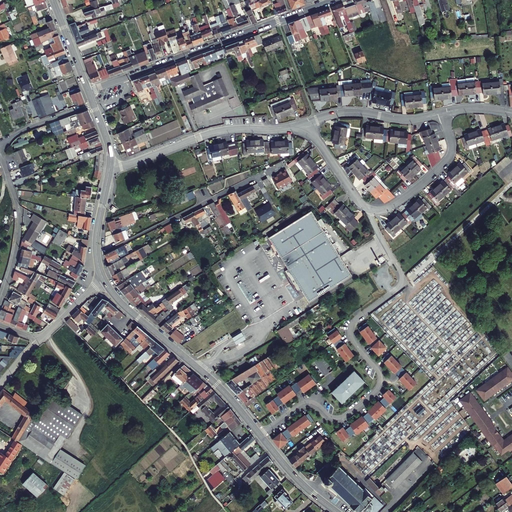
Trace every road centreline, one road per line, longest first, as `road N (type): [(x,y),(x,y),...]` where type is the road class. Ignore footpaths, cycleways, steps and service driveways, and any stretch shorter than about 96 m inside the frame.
road 1 (residential): [(312,402),(339,417),(379,384),(349,329),(400,284),(395,262)]
road 2 (secondary): [(260,435),(102,277)]
road 3 (residential): [(125,77),(333,0)]
road 4 (residential): [(110,166),(214,131),(305,122)]
road 5 (residential): [(96,255),(259,174)]
road 6 (residential): [(0,152),(19,215),(0,301)]
road 7 (residential): [(368,208),(391,205),(446,160),(452,145),(443,112)]
road 8 (residential): [(305,122),(340,111),(402,119),(443,112)]
